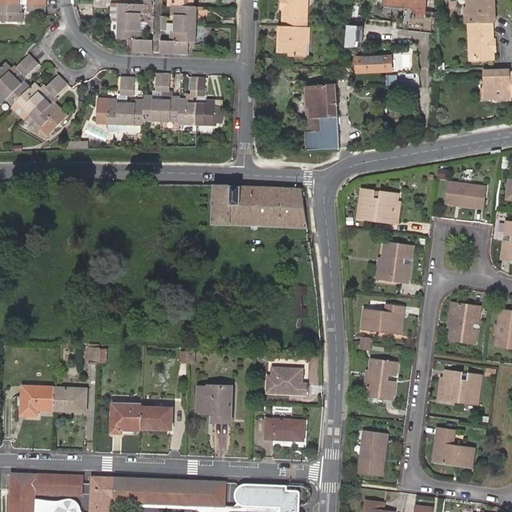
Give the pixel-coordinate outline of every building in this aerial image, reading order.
[(0,0),(0,22),(23,24),(24,15),(21,15),(21,6),(21,0),(0,0)] [(33,0),(28,0),(28,6),(27,12),(45,12),(45,7),(46,1),(36,0),(33,0)] [(160,54),(189,56),(189,42),(194,42),(195,25),(196,6),(193,6),(193,0),(167,0),(167,5),(170,6),(170,14),(173,15),(173,24),(165,24),(165,31),(165,33),(169,33),(169,41),(160,41),(160,54)] [(284,7),(283,27),(307,28),(308,0),(280,0),(281,7),(284,7)] [(408,29),(421,31),(424,19),(425,10),(426,0),(386,0),(386,10),(416,13),(408,29)] [(468,23),(493,22),(492,14),(495,14),(495,0),(467,0),(467,6),(468,14),(465,15),(465,23),(468,23)] [(132,40),(132,54),(152,55),(152,41),(143,40),(143,33),(139,33),(140,23),(148,24),(147,31),(153,31),(153,18),(154,5),(144,5),(118,4),(113,4),(112,23),(118,23),(117,40),(132,40)] [(436,33),(437,24),(438,12),(425,10),(424,19),(421,31),(436,33)] [(477,61),(491,61),(494,60),(494,52),(497,52),(497,42),(493,42),(493,22),(468,23),(470,58),(477,57),(477,61)] [(285,43),(280,43),(279,54),(289,54),(289,58),(306,59),(306,45),(307,37),(310,37),(310,28),(307,28),(283,27),(283,36),(285,36),(285,43)] [(382,57),(381,72),(392,71),(391,56),(382,57)] [(18,75),(22,79),(36,65),(32,61),(28,57),(14,71),(12,69),(11,70),(5,63),(0,68),(0,97),(10,107),(15,102),(28,116),(24,120),(44,140),(67,116),(59,109),(53,102),(55,99),(54,98),(67,85),(58,76),(45,90),(43,88),(41,90),(34,83),(29,88),(23,82),(20,84),(14,79),(18,75)] [(358,74),(381,72),(382,57),(358,59),(358,74)] [(278,68),(266,68),(266,79),(278,79),(278,68)] [(502,100),(511,100),(511,97),(510,71),(502,72),(502,69),(491,70),(483,70),(483,81),(481,81),(481,98),(494,97),(502,97),(502,100)] [(24,81),(22,79),(18,75),(14,79),(20,84),(23,82),(24,81)] [(400,84),(400,76),(390,76),(390,84),(400,84)] [(162,93),(155,93),(152,93),(152,95),(144,95),(144,100),(135,100),(126,99),(126,95),(132,96),(133,78),(121,77),(120,95),(120,99),(98,98),(97,124),(108,124),(108,132),(125,132),(125,127),(143,128),(143,122),(161,122),(178,123),(178,126),(213,127),(214,124),(221,124),(222,109),(214,109),(215,101),(205,101),(206,97),(204,97),(205,78),(192,78),(191,96),(188,96),(188,100),(179,100),(179,96),(169,95),(169,99),(162,99),(162,93)] [(304,132),(305,149),(340,148),(336,85),(330,85),(329,81),(319,82),(319,86),(306,87),(308,131),(304,132)] [(15,102),(10,107),(24,120),(28,116),(15,102)] [(511,157),(503,156),(502,168),(510,169),(511,157)] [(443,178),(445,170),(437,168),(435,176),(443,178)] [(484,187),(449,182),(446,203),(482,207),(484,187)] [(214,225),(307,229),(302,188),(215,186),(214,225)] [(396,224),(399,202),(401,195),(388,193),(386,201),(379,199),(380,192),(363,189),(359,219),(396,224)] [(511,258),(511,221),(506,221),(504,238),(511,239),(511,246),(503,244),(502,257),(511,258)] [(384,249),(380,279),(409,282),(411,265),(403,264),(405,257),(412,258),(414,247),(385,243),(384,249)] [(306,300),(306,291),(295,292),(298,333),(301,332),(301,322),(307,321),(307,313),(302,313),(301,300),(306,300)] [(478,306),(452,302),(449,326),(447,339),(473,343),(475,328),(467,327),(468,319),(476,320),(478,306)] [(400,314),(402,314),(403,307),(386,304),(386,311),(364,309),(362,328),(398,333),(400,314)] [(511,309),(499,308),(497,324),(504,325),(503,332),(496,331),(494,346),(511,348),(511,309)] [(476,320),(468,319),(467,327),(475,328),(476,320)] [(362,337),(361,348),(370,349),(371,338),(362,337)] [(88,364),(100,365),(101,351),(89,351),(88,364)] [(189,355),(180,354),(179,366),(188,367),(189,356),(189,355)] [(371,365),(367,395),(393,398),(396,380),(388,379),(389,372),(397,373),(399,361),(372,357),(371,365)] [(302,387),(303,373),(271,371),(271,380),(267,380),(266,398),(306,400),(307,387),(302,387)] [(443,380),(440,401),(476,406),(480,378),(444,372),(443,380)] [(24,385),(23,414),(38,415),(38,409),(54,410),(55,387),(24,385)] [(230,419),(232,387),(209,386),(208,387),(198,386),(197,413),(212,413),(212,418),(230,419)] [(55,387),(54,410),(85,411),(87,388),(55,387)] [(122,426),(141,427),(142,404),(113,402),(111,432),(122,432),(122,426)] [(142,404),(141,427),(171,428),(172,405),(142,404)] [(305,441),(306,421),(276,419),(276,421),(268,420),(268,438),(275,439),(275,440),(305,441)] [(435,443),(433,462),(472,466),(475,447),(453,445),(455,430),(435,427),(433,443),(435,443)] [(383,476),(384,472),(385,462),(382,462),(386,433),(365,430),(359,472),(362,472),(383,476)] [(390,434),(386,433),(382,462),(385,462),(390,434)] [(494,461),(485,460),(484,469),(493,470),(494,461)] [(82,477),(13,474),(10,511),(34,511),(35,494),(46,494),(81,496),(82,477)] [(148,480),(93,477),(90,511),(115,511),(116,502),(181,505),(182,482),(148,480)] [(182,482),(181,505),(224,507),(225,484),(182,482)] [(236,483),(225,484),(224,507),(234,506),(239,503),(245,506),(282,507),(281,511),(299,511),(301,492),(298,491),(287,490),(287,486),(245,484),(240,486),(236,483)] [(35,494),(34,511),(44,511),(46,494),(35,494)] [(385,502),(370,500),(368,508),(369,508),(368,511),(394,511),(395,511),(385,509),(385,502)]
